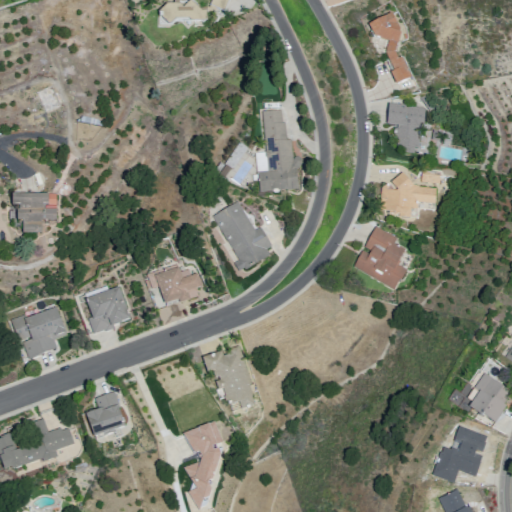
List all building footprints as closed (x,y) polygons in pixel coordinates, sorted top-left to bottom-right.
[(161,9),(165,6),(179,6),(182,9),(189,3),(200,13),(206,13),(212,0),(231,0),(224,15),(211,9),(205,16),(205,23),(194,24),(188,31),(182,25),(173,24),(168,29),(157,30),(157,19),(160,16),(161,9)] [(367,30),(393,87),(411,80),(400,51),(405,31),(394,17),(367,30)] [(387,107),(385,126),(426,133),(438,162),(464,166),(467,135),(440,128),(440,110),(387,107)] [(259,114),(265,173),(257,174),(260,196),(299,192),(281,112),(259,114)] [(378,191),(377,211),(408,224),(418,204),(436,204),(435,190),(413,187),(401,174),(378,191)] [(9,197),(16,222),(20,240),(40,238),(41,225),(55,226),(55,197),(9,197)] [(211,219),(241,280),(276,257),(238,203),(211,219)] [(374,229),(355,265),(394,293),(406,272),(397,267),(407,245),(374,229)] [(146,277),(159,312),(204,297),(187,269),(146,277)] [(78,302),(91,337),(129,321),(118,288),(78,302)] [(9,319),(18,346),(22,345),(27,359),(55,348),(52,339),(65,334),(54,306),(25,317),(23,314),(9,319)] [(511,337),(501,355),(511,362),(511,337)] [(202,362),(231,413),(256,403),(239,350),(202,362)] [(475,389),(478,393),(466,410),(492,426),(511,398),(511,391),(502,387),(485,374),(475,389)] [(93,437),(94,439),(114,431),(114,429),(123,425),(116,407),(118,406),(113,391),(93,399),(96,407),(83,412),(93,437)] [(0,464),(2,470),(9,467),(10,470),(21,466),(40,459),(42,462),(56,457),(53,451),(73,443),(67,428),(60,430),(59,428),(46,432),(41,419),(31,422),(39,443),(19,450),(18,449),(13,451),(12,446),(13,445),(9,433),(0,436),(0,464)] [(184,437),(187,499),(198,511),(203,511),(225,452),(210,427),(184,437)] [(439,500),(445,511),(471,511),(469,508),(467,509),(457,491),(439,500)]
